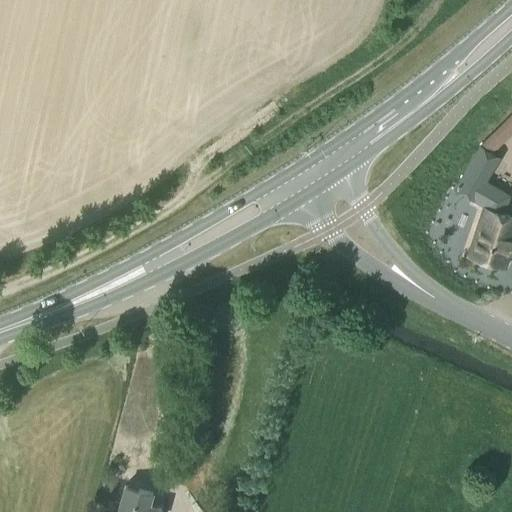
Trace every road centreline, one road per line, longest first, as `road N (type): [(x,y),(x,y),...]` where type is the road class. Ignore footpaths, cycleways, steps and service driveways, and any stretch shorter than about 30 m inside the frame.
road 1 (primary): [(0,333),(179,262),(323,179)]
road 2 (track): [(439,0),(429,19),(369,69),(239,157)]
road 3 (tertiary): [(511,342),(409,281),(346,219),(323,179)]
road 4 (primary): [(323,179),(511,22)]
